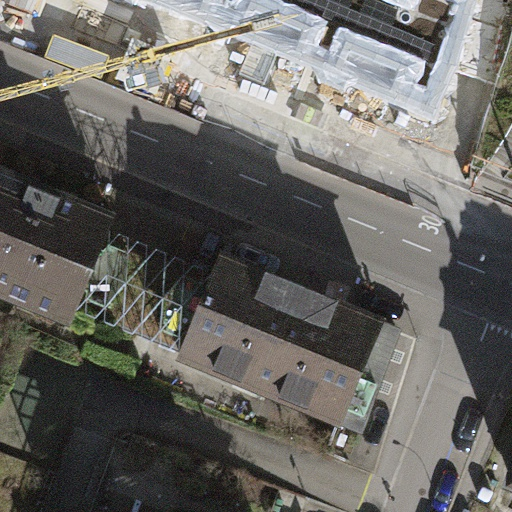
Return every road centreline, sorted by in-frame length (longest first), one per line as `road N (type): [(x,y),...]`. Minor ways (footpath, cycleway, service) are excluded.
road 1 (tertiary): [(0,79),(493,278)]
road 2 (residential): [(493,278),(407,511)]
